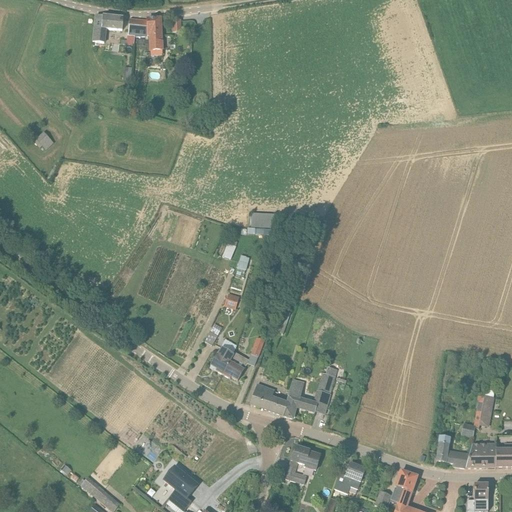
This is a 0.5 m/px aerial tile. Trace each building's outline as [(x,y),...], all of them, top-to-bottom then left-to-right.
[(122,31),(123,20),(95,17),(94,27),(92,42),(104,44),(106,30),(122,31)] [(146,22),(129,21),(128,37),(135,38),(148,38),(148,37),(150,37),(151,56),(162,55),(160,20),(146,20),(146,22)] [(172,23),(171,35),(179,35),(179,23),(172,23)] [(135,38),(128,37),(126,45),(133,46),(135,38)] [(45,152),(54,144),(45,133),(35,141),(45,152)] [(252,214),(251,228),(248,228),(248,235),(275,235),(275,215),(252,214)] [(239,243),(231,239),(226,252),(234,255),(239,243)] [(245,272),(246,272),(248,259),(240,257),(237,269),(238,269),(245,272)] [(235,310),(239,299),(227,295),(224,307),(235,310)] [(205,343),(212,347),(217,337),(209,332),(205,343)] [(250,356),(257,359),(257,358),(264,343),(256,340),(250,356)] [(220,348),(210,366),(216,370),(215,372),(223,376),(234,356),(228,353),(220,348)] [(237,382),(247,365),(247,364),(234,356),(223,376),(230,380),(231,378),(237,382)] [(320,404),(327,405),(335,378),(328,377),(320,404)] [(317,405),(313,404),(300,400),(304,385),(292,382),(290,388),(287,397),(288,398),(286,405),(287,405),(283,417),(292,420),(293,419),(292,419),(295,408),(315,413),(317,405)] [(484,397),(481,410),(479,427),(488,429),(494,399),(493,399),(496,383),(489,382),(484,397)] [(254,393),(250,405),(283,417),(287,405),(286,405),(254,393)] [(479,427),(481,410),(477,409),(473,428),(463,426),(461,436),(473,438),(475,429),(478,430),(479,427)] [(511,430),(511,420),(503,421),(504,431),(511,430)] [(469,454),(447,452),(449,439),(439,438),(435,463),(445,464),(453,465),(452,468),(452,469),(453,469),(465,470),(468,460),(469,454)] [(465,470),(495,469),(495,451),(495,446),(471,446),(469,454),(468,460),(465,470)] [(291,462),(289,469),(294,470),(297,464),(304,466),(303,468),(315,471),(319,457),(308,454),(309,452),(295,448),(290,462),(291,462)] [(511,450),(495,451),(495,469),(511,469),(511,450)] [(357,491),(365,470),(350,464),(345,477),(339,475),(333,490),(347,496),(350,488),(357,491)] [(63,465),(60,470),(67,476),(70,471),(63,465)] [(186,499),(197,486),(196,486),(198,484),(194,481),(193,483),(184,476),(186,474),(182,471),(181,473),(175,469),(164,482),(175,491),(167,500),(177,508),(182,511),(183,511),(191,503),(186,499)] [(287,472),(285,480),(304,486),(306,478),(287,472)] [(414,511),(405,509),(416,478),(401,473),(395,488),(401,490),(399,496),(400,497),(394,511),(414,511)] [(114,511),(116,511),(123,502),(87,479),(80,489),(114,511)] [(467,502),(466,511),(487,511),(487,502),(488,502),(488,485),(474,485),(473,502),(467,502)] [(390,497),(380,493),(374,507),(384,511),(390,497)] [(332,511),(336,501),(330,499),(325,511),(332,511)]
